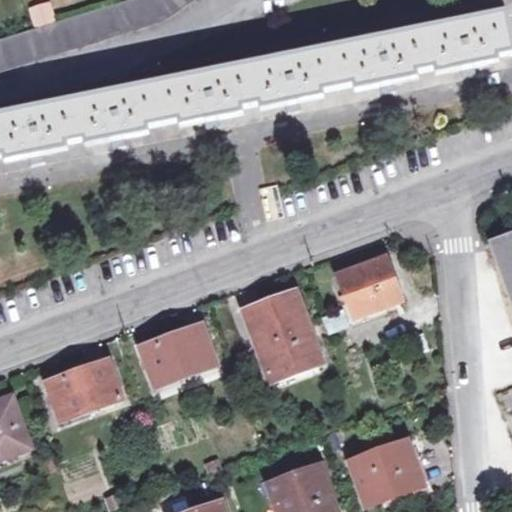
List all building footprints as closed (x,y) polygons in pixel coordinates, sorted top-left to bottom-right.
[(128,0),(0,38),(0,71),(165,19),(191,0),(128,0)] [(49,6),(32,11),(36,25),(53,19),(49,6)] [(0,159),(22,155),(23,159),(31,157),(32,165),(46,162),(44,155),(53,153),(52,149),(102,139),(103,142),(112,141),(113,148),(127,145),(126,138),(133,137),(132,133),(198,120),(199,124),(207,123),(208,129),(220,127),(218,120),(228,118),(227,114),(278,104),(278,108),(287,106),(288,113),(303,110),(302,103),(309,102),(308,98),(339,92),(372,84),(373,88),(381,86),(382,93),(396,91),(394,84),(403,82),(402,78),(452,68),(453,71),(461,69),(462,77),(477,74),(475,66),(481,65),(481,62),(511,55),(511,51),(505,16),(0,118),(0,159)] [(0,230),(0,233),(30,228),(28,214),(0,217),(0,230)] [(511,234),(488,243),(511,306),(511,234)] [(35,271),(48,265),(40,247),(27,252),(35,271)] [(340,278),(355,320),(402,302),(387,260),(340,278)] [(244,314),(271,385),(322,365),(296,295),(244,314)] [(159,371),(164,387),(218,367),(205,329),(143,352),(151,373),(159,371)] [(62,404),(68,421),(121,402),(107,365),(48,387),(55,407),(62,404)] [(157,389),(164,387),(159,371),(151,373),(157,389)] [(14,438),(26,434),(13,399),(0,403),(0,461),(20,455),(14,438)] [(61,424),(68,421),(62,404),(55,407),(61,424)] [(32,451),(26,434),(14,438),(20,455),(32,451)] [(350,464),(368,510),(424,489),(407,444),(350,464)] [(271,487),(280,511),(336,511),(321,470),(271,487)] [(115,511),(126,508),(122,497),(108,503),(111,511),(115,511)]
